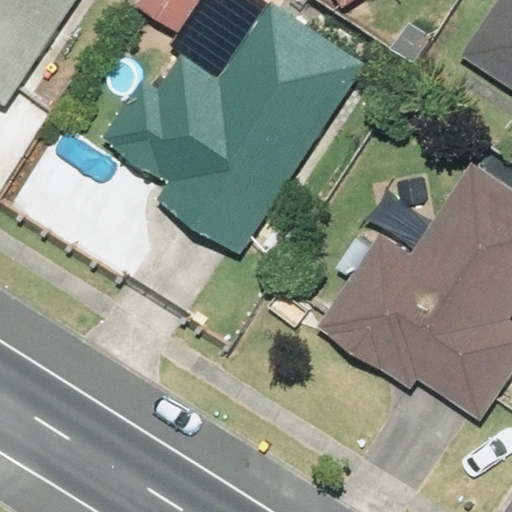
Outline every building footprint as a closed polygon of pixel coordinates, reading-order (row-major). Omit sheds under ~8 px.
[(0,0),(0,96),(5,99),(69,0),(0,0)] [(245,0),(144,0),(215,46),(245,0)] [(511,0),(500,0),(463,48),(511,79),(511,0)] [(252,230),(282,250),(298,225),(267,205),(362,61),(273,4),(222,80),(185,56),(161,92),(142,80),(106,135),(174,180),(162,199),(239,249),(252,230)] [(511,190),(475,165),(411,255),(378,233),(319,319),(409,381),(417,371),(482,417),(511,373),(511,190)]
